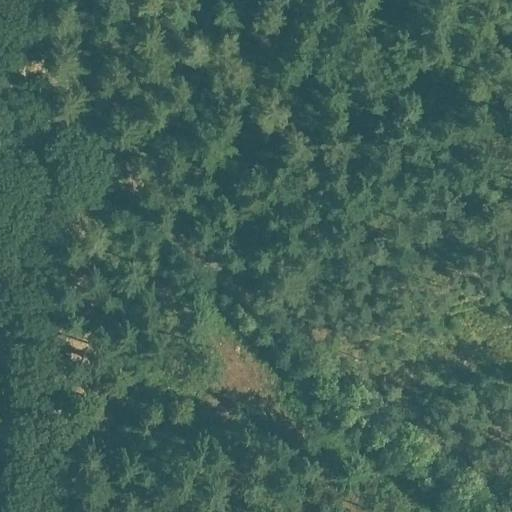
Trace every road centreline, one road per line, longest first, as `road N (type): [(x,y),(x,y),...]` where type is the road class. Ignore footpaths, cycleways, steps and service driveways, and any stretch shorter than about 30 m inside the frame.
road 1 (track): [(0,104),(118,184),(489,511)]
road 2 (unclassified): [(48,511),(0,27)]
road 3 (track): [(511,233),(376,269),(237,289)]
